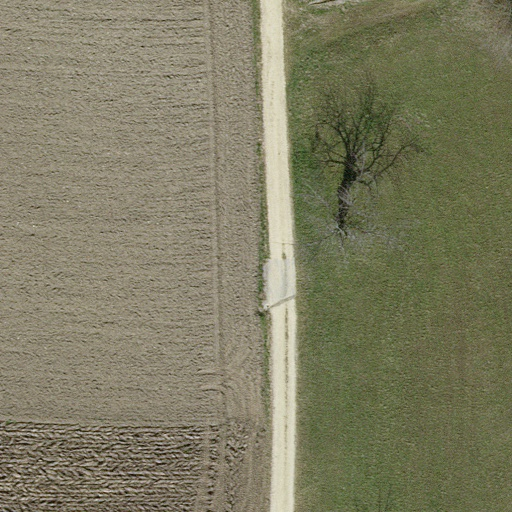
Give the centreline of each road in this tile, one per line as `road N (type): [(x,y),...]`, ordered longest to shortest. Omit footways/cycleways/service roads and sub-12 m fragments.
road 1 (track): [(270,0),(284,511)]
road 2 (track): [(388,0),(272,36)]
